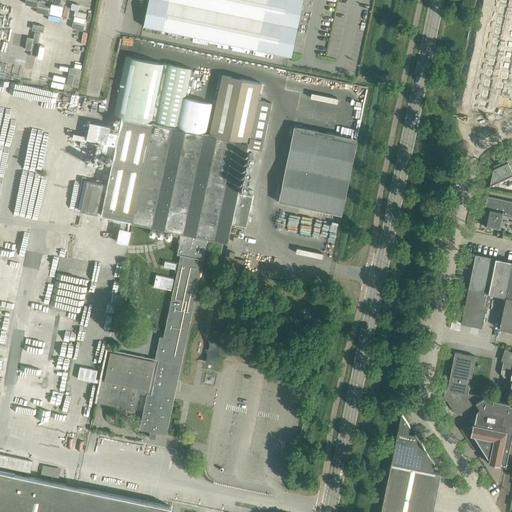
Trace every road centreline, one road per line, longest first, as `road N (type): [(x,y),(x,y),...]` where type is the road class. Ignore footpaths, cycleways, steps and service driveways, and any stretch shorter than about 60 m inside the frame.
road 1 (secondary): [(329,511),(438,0)]
road 2 (residential): [(499,511),(429,405),(439,334)]
road 3 (residential): [(478,152),(458,129),(482,0)]
